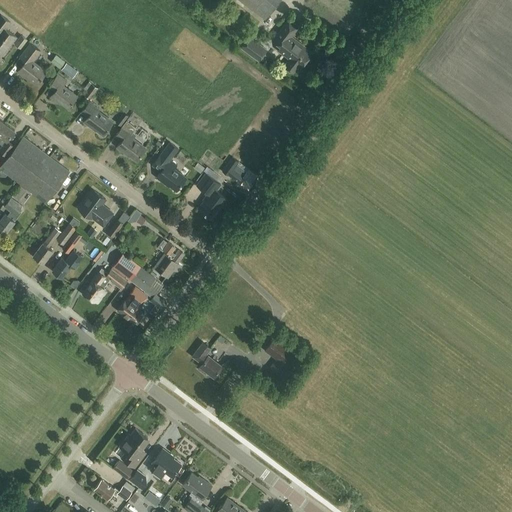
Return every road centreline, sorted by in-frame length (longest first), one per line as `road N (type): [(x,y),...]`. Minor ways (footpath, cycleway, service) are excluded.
road 1 (tertiary): [(219,258),(412,0)]
road 2 (residential): [(0,95),(219,258)]
road 3 (tertiary): [(314,511),(131,373)]
road 4 (tertiary): [(26,511),(131,373)]
road 5 (tertiary): [(131,373),(0,274)]
road 6 (tertiary): [(131,373),(219,258)]
